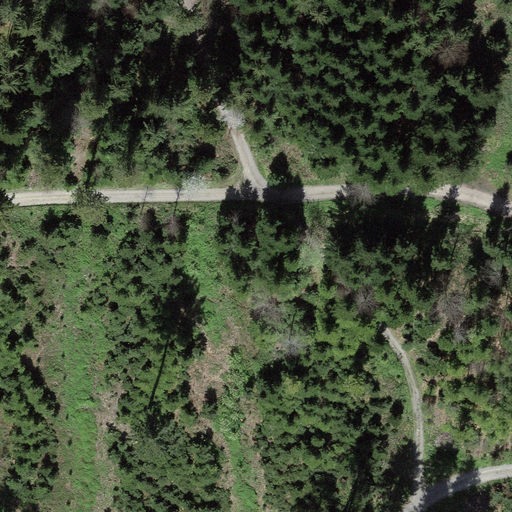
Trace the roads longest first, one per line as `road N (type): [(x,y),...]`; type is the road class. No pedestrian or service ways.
road 1 (track): [(272,195),(405,356),(418,405),(420,502)]
road 2 (track): [(272,195),(0,208)]
road 3 (track): [(511,206),(462,189),(272,195)]
road 4 (track): [(208,0),(242,151),(272,195)]
